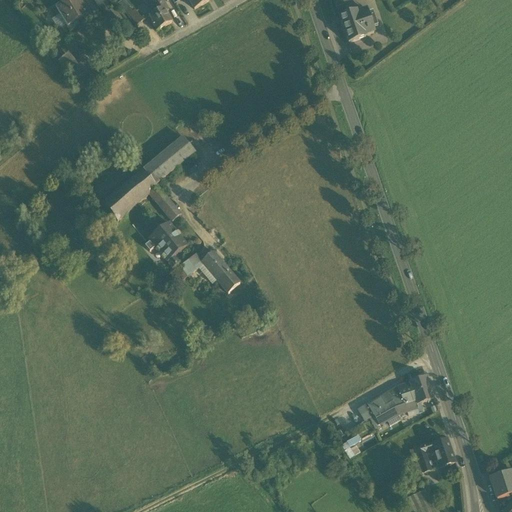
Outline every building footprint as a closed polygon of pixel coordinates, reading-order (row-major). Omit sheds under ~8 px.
[(77,0),(71,0),(55,10),(60,17),(66,27),(68,30),(77,24),(88,17),(77,0)] [(92,0),(99,10),(101,9),(95,0),(92,0)] [(95,0),(101,9),(107,6),(103,0),(95,0)] [(152,25),(156,33),(172,24),(166,13),(168,12),(161,0),(155,0),(150,4),(155,14),(149,17),(153,24),(152,25)] [(187,0),(194,11),(208,3),(208,2),(206,0),(187,0)] [(332,0),(335,9),(349,4),(348,0),(332,0)] [(120,6),(136,27),(143,22),(136,12),(133,14),(124,2),(120,6)] [(55,19),(60,17),(55,10),(51,12),(55,19)] [(105,17),(117,32),(125,26),(114,11),(105,17)] [(357,14),(339,20),(348,45),(365,39),(365,38),(374,35),(366,12),(357,15),(357,14)] [(60,17),(55,19),(52,22),(58,32),(66,27),(60,17)] [(80,28),(77,24),(68,30),(70,34),(80,28)] [(353,45),(354,52),(371,49),(369,42),(353,45)] [(65,71),(68,68),(74,64),(66,55),(58,62),(65,71)] [(87,62),(78,69),(82,75),(92,67),(87,62)] [(72,74),(78,69),(74,64),(68,68),(72,74)] [(78,69),(72,74),(77,79),(82,75),(78,69)] [(182,139),(143,172),(156,187),(195,155),(182,139)] [(117,224),(149,197),(158,190),(156,187),(143,172),(102,206),(117,224)] [(149,197),(157,206),(166,199),(158,190),(149,197)] [(157,206),(164,215),(173,207),(166,199),(157,206)] [(177,213),(173,207),(164,215),(168,220),(177,213)] [(168,220),(172,224),(181,217),(177,213),(168,220)] [(148,241),(150,243),(155,249),(167,264),(168,264),(174,259),(187,248),(168,225),(148,241)] [(154,250),(155,249),(150,243),(149,244),(144,248),(149,254),(154,250)] [(201,264),(218,283),(229,273),(213,254),(202,264),(201,264)] [(196,256),(193,259),(201,269),(199,271),(213,287),(218,283),(201,264),(202,264),(196,256)] [(179,265),(174,259),(168,264),(172,270),(179,265)] [(181,268),(189,278),(199,271),(201,269),(193,259),(181,268)] [(177,286),(189,278),(181,268),(170,276),(177,286)] [(240,286),(229,273),(218,283),(228,296),(240,286)] [(409,385),(416,407),(433,401),(426,379),(409,385)] [(418,410),(416,407),(409,385),(397,389),(400,400),(392,402),(397,417),(399,416),(406,414),(417,410),(418,410)] [(387,423),(397,417),(392,402),(400,400),(397,389),(367,407),(373,418),(379,427),(387,423)] [(368,421),(373,418),(367,407),(359,413),(364,421),(365,423),(368,421)] [(419,416),(417,410),(406,414),(408,420),(419,416)] [(408,421),(408,420),(406,414),(399,416),(401,423),(408,421)] [(397,417),(387,423),(390,430),(401,423),(397,417)] [(373,418),(368,421),(373,428),(379,427),(373,418)] [(357,438),(346,444),(349,450),(361,444),(357,438)] [(364,449),(376,444),(373,438),(361,443),(364,449)] [(432,452),(433,454),(434,458),(439,471),(455,465),(448,442),(432,447),(431,448),(432,452)] [(349,450),(346,444),(340,448),(349,462),(355,458),(349,450)] [(415,450),(423,475),(430,473),(424,454),(432,452),(431,448),(432,447),(431,445),(415,450)] [(410,470),(414,476),(419,474),(416,467),(410,469),(410,470)] [(393,478),(396,485),(414,476),(410,470),(393,478)] [(419,474),(414,476),(420,488),(425,486),(419,474)] [(402,496),(420,488),(414,476),(396,485),(402,496)] [(498,502),(511,497),(511,496),(509,488),(505,476),(491,481),(498,502)] [(404,502),(408,511),(437,511),(427,491),(404,502)]
